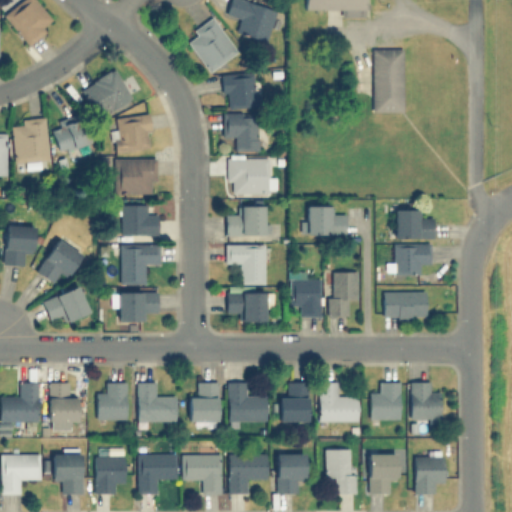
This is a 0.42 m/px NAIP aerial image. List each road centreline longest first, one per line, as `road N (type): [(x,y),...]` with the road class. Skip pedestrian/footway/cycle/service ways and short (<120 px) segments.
road 1 (residential): [(0,350),(471,345)]
road 2 (residential): [(190,349),(190,175),(158,79),(98,0)]
road 3 (residential): [(471,511),(470,271),(480,224)]
road 4 (residential): [(154,0),(0,102)]
